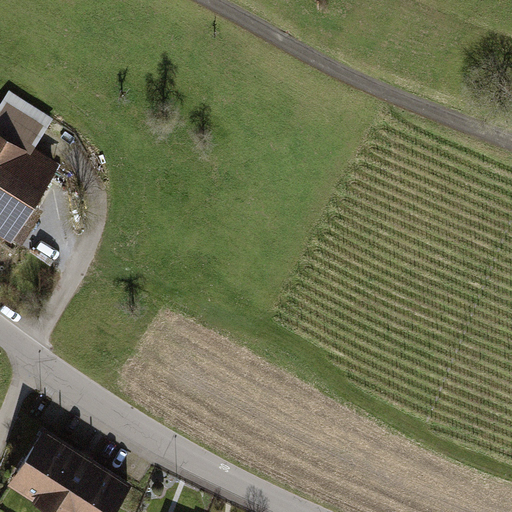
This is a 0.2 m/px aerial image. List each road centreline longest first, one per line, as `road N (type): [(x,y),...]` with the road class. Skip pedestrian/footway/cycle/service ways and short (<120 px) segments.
road 1 (tertiary): [(309,511),(171,447),(0,329)]
road 2 (track): [(210,0),(384,92),(511,141)]
